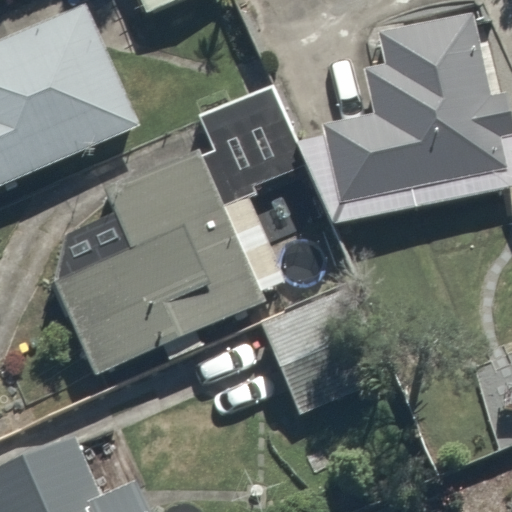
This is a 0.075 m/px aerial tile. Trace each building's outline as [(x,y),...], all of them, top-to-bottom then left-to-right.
[(141,0),(147,14),(181,0),(141,0)] [(0,192),(146,125),(91,5),(0,47),(0,192)] [(373,116),(310,148),(334,232),(511,182),(511,140),(476,11),(374,39),(384,73),(363,79),(373,116)] [(272,89),(192,121),(204,151),(224,202),(304,170),(272,89)] [(136,251),(57,282),(97,381),(269,313),(224,202),(204,151),(111,188),(136,251)] [(0,511),(118,511),(154,497),(123,423),(0,473),(0,511)] [(160,511),(154,497),(118,511),(160,511)]
